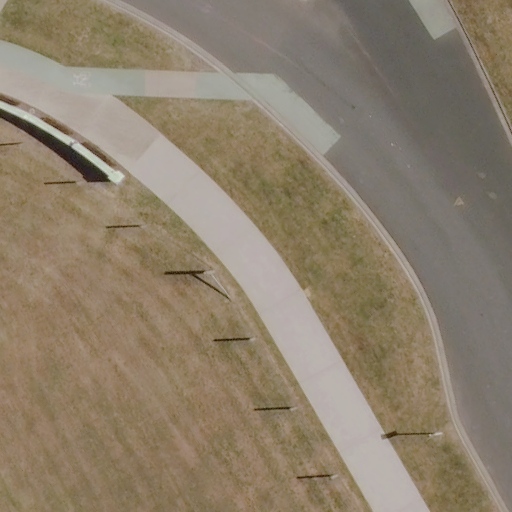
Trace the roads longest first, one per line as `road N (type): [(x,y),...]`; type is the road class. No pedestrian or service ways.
road 1 (residential): [(511,289),(385,85)]
road 2 (residential): [(385,85),(241,0)]
